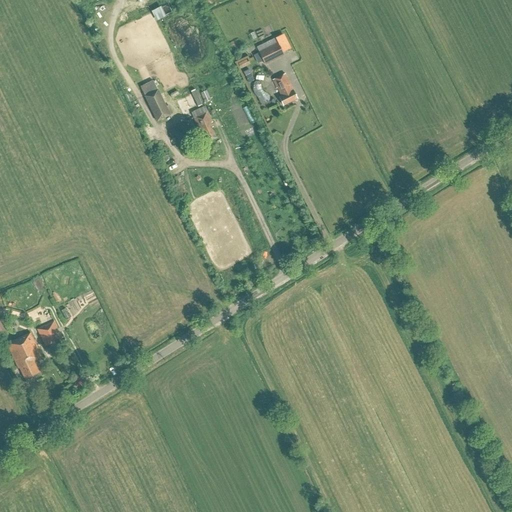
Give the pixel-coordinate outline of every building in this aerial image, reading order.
[(150,54),(166,44),(154,26),(138,37),(143,45),(137,49),(149,68),(157,63),(150,54)] [(283,35),(275,39),(277,43),(282,53),(290,50),(283,35)] [(259,53),(277,43),(275,39),(257,48),(259,53)] [(282,53),(277,43),(259,53),(253,55),(255,59),(260,56),(265,65),(271,62),(269,60),(282,53)] [(207,82),(217,80),(215,69),(206,71),(207,82)] [(283,106),(297,100),(285,74),(272,81),(276,88),(277,88),(281,96),(279,97),(283,106)] [(152,81),(142,86),(140,87),(144,96),(143,96),(156,123),(170,116),(157,90),(152,81)] [(214,85),(210,90),(218,96),(222,91),(214,85)] [(268,103),(257,85),(254,88),(254,91),(261,103),(262,104),(268,103)] [(201,94),(205,103),(210,101),(206,92),(201,94)] [(231,94),(226,98),(230,104),(235,101),(231,94)] [(213,127),(211,123),(212,123),(207,111),(194,117),(205,143),(216,138),(211,128),(213,127)] [(181,127),(173,130),(179,146),(187,144),(181,127)] [(287,247),(283,232),(275,234),(279,249),(287,247)] [(37,330),(45,347),(62,339),(53,321),(37,330)] [(42,357),(30,332),(6,344),(18,370),(20,369),(25,380),(39,373),(33,361),(42,357)]
